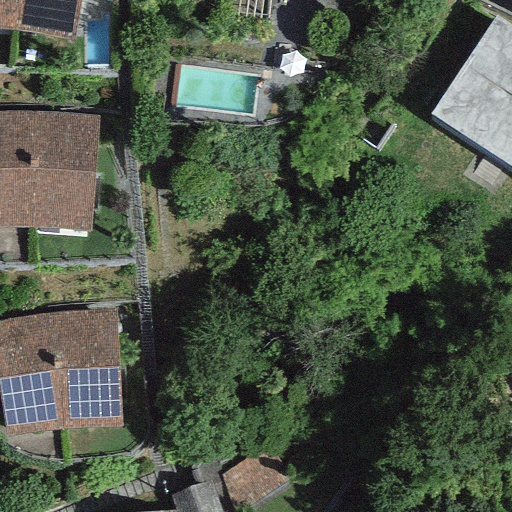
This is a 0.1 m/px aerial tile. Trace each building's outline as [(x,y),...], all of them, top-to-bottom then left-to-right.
[(0,0),(0,38),(17,40),(21,0),(0,0)] [(82,0),(21,0),(17,40),(74,52),(82,0)] [(511,31),(500,24),(426,125),(511,179),(511,31)] [(0,238),(2,238),(32,237),(32,120),(0,121),(0,238)] [(97,124),(32,120),(32,237),(58,239),(89,245),(97,124)] [(115,317),(49,321),(64,437),(90,435),(122,437),(115,317)] [(35,442),(64,437),(49,321),(0,329),(0,403),(7,448),(35,442)] [(270,450),(219,478),(232,511),(245,511),(288,486),(270,450)] [(218,511),(210,487),(172,501),(177,511),(218,511)]
